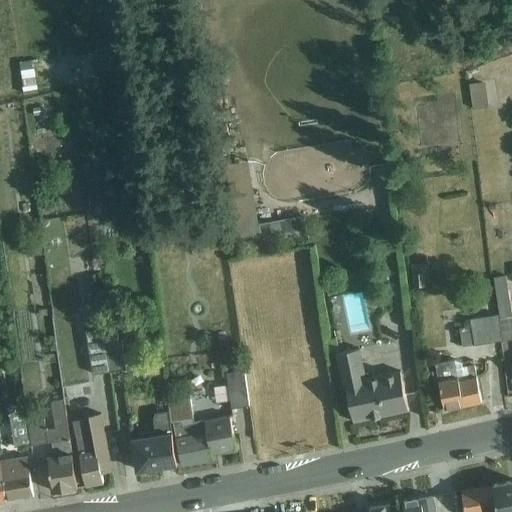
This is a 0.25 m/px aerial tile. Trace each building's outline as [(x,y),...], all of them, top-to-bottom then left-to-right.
[(19,66),(23,88),(37,86),(34,64),(19,66)] [(489,108),(485,82),(470,84),(473,110),(489,108)] [(46,107),(30,110),(33,134),(51,131),(46,107)] [(450,107),(437,107),(437,126),(451,126),(450,107)] [(309,236),(305,216),(286,220),(289,240),(309,236)] [(26,236),(28,256),(45,253),(42,234),(26,236)] [(428,264),(412,264),(412,286),(427,285),(426,272),(429,272),(428,264)] [(503,340),(511,338),(511,307),(507,276),(495,277),(500,315),(503,340)] [(503,340),(500,315),(471,318),(472,326),(461,328),(463,346),(475,344),(475,345),(503,340)] [(93,374),(110,371),(106,342),(104,327),(86,330),(93,374)] [(122,339),(106,342),(110,371),(126,369),(122,339)] [(354,422),(409,410),(401,370),(367,377),(361,348),(336,353),(342,385),(346,385),(354,422)] [(465,405),(482,401),(473,360),(463,362),(456,359),(436,363),(438,370),(432,371),(435,383),(440,381),(445,409),(465,405)] [(228,372),(233,408),(249,406),(244,370),(228,372)] [(214,400),(228,399),(227,384),(213,385),(214,400)] [(213,454),(238,448),(230,415),(195,421),(190,392),(167,396),(172,422),(174,421),(182,465),(214,458),(213,454)] [(54,492),(78,488),(64,399),(52,400),(55,428),(46,429),(44,416),(29,418),(33,445),(52,442),(54,456),(45,457),(47,476),(52,475),(54,492)] [(15,447),(33,445),(29,418),(23,419),(22,414),(24,414),(21,404),(9,406),(15,447)] [(102,472),(113,471),(102,414),(98,414),(97,410),(84,413),(85,419),(74,421),(87,486),(104,482),(102,472)] [(178,465),(169,411),(155,413),(153,420),(155,431),(140,433),(141,437),(132,438),(137,471),(178,465)] [(7,501),(34,497),(27,456),(1,461),(2,467),(7,501)] [(511,511),(511,481),(494,485),(498,511),(511,511)] [(465,511),(498,511),(494,485),(462,491),(465,511)] [(436,511),(433,496),(422,498),(421,498),(404,501),(405,511),(436,511)]
